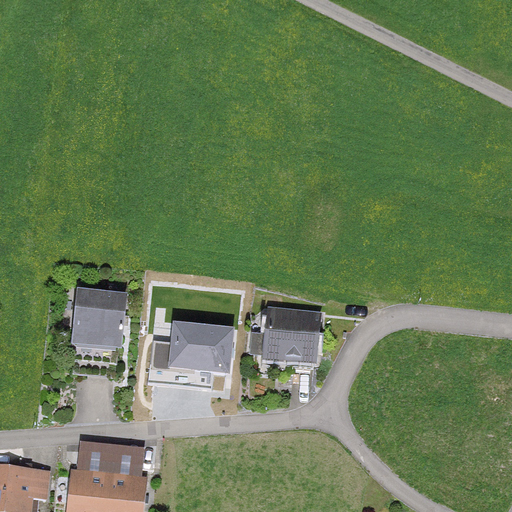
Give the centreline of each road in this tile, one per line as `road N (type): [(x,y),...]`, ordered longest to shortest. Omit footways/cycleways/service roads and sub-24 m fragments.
road 1 (residential): [(326,414),(0,438)]
road 2 (residential): [(511,326),(422,315),(383,322),(359,342),(326,414)]
road 3 (residential): [(511,99),(312,0)]
road 4 (residential): [(434,511),(399,489),(326,414)]
